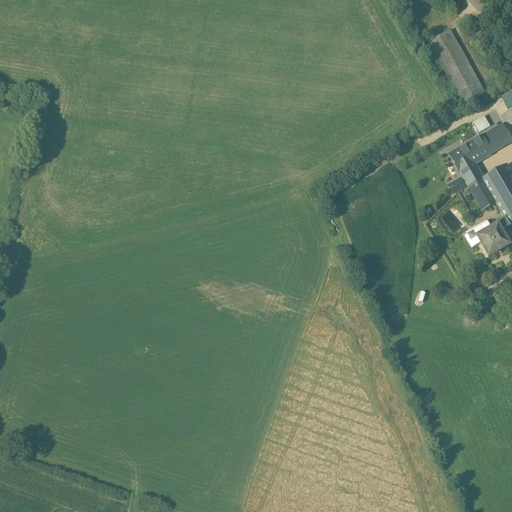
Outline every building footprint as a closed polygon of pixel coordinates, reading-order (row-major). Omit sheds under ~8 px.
[(484,94),(450,33),(430,44),(464,105),(484,94)] [(511,91),(500,98),(506,109),(511,106),(511,91)] [(471,122),(475,133),(488,128),(484,117),(471,122)] [(502,126),(480,139),(490,156),(511,143),(502,126)] [(479,139),(451,156),(450,156),(463,179),(465,182),(483,212),(495,205),(481,180),(482,179),(473,166),(490,156),(480,139),(479,139)] [(482,179),(481,180),(495,205),(504,219),(495,225),(497,227),(501,233),(511,226),(511,175),(506,165),(482,179)] [(451,195),(464,190),(462,183),(448,188),(451,195)] [(488,223),(473,232),(476,238),(491,230),(488,223)] [(491,230),(476,238),(480,245),(488,259),(509,247),(501,233),(497,227),(491,230)] [(476,238),(473,232),(466,236),(474,249),(480,245),(476,238)]
